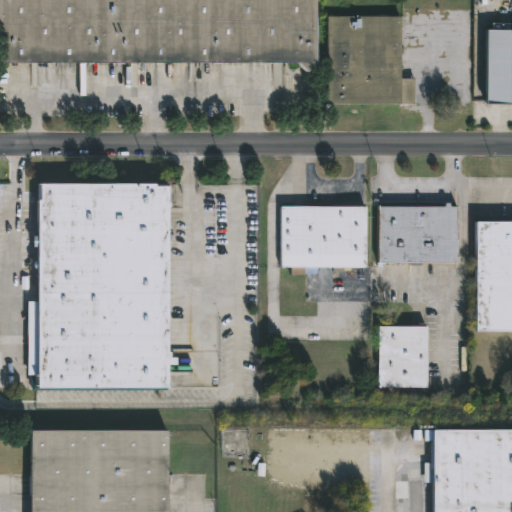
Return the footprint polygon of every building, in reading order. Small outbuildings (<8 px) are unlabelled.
[(318,0),(318,62),(309,71),(300,62),(0,62),(0,0),(318,0)] [(401,47),(401,78),(415,78),(415,104),(328,104),(328,16),(401,15),(401,47)] [(511,103),(486,103),(487,28),(493,28),(493,22),(511,22),(511,29),(511,103)] [(167,183),(167,388),(36,388),(36,376),(28,375),(28,302),(36,302),(37,200),(38,200),(38,183),(167,183)] [(452,202),(452,206),(459,207),(459,264),(380,263),(380,206),(446,206),(447,202),(452,202)] [(345,268),(344,272),(334,271),(334,268),(318,267),(318,274),(305,273),(305,275),(291,275),(291,267),(280,267),(280,206),(368,206),(367,268),(345,268)] [(511,331),(479,331),(479,222),(511,222),(511,331)] [(428,326),(429,387),(380,387),(380,360),(375,360),(375,351),(380,351),(380,327),(428,326)] [(31,511),(31,430),(168,430),(168,511),(31,511)] [(511,431),(511,511),(435,511),(435,484),(426,484),(425,464),(434,463),(434,441),(426,441),(426,430),(511,431)]
